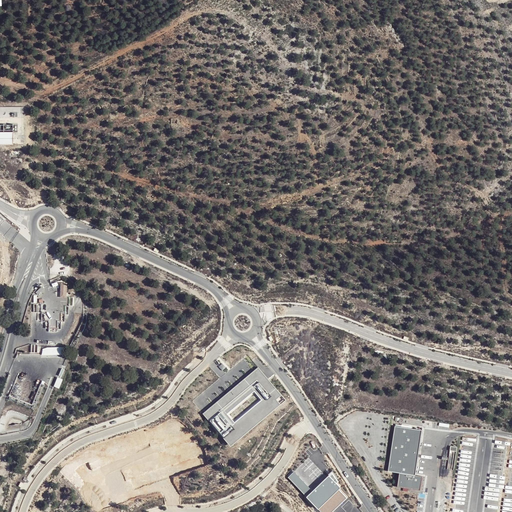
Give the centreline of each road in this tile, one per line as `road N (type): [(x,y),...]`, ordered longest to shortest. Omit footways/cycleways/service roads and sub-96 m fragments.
road 1 (unclassified): [(20,511),(61,452),(154,413),(211,355)]
road 2 (unclassified): [(290,310),(511,373)]
road 3 (unclassified): [(197,511),(260,485),(314,421)]
road 4 (unclassified): [(0,376),(47,239)]
road 5 (unclassified): [(216,290),(87,229)]
road 6 (unclassified): [(34,233),(0,353)]
